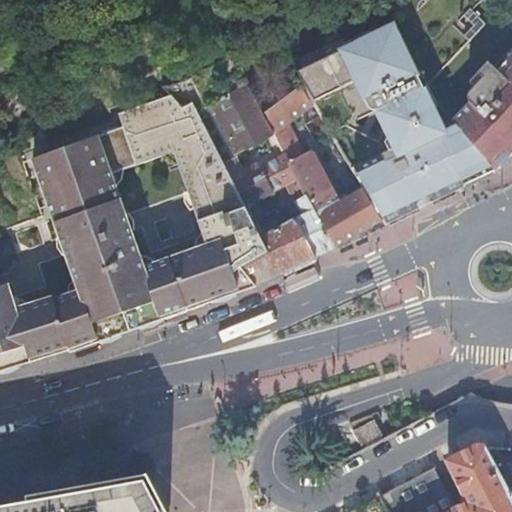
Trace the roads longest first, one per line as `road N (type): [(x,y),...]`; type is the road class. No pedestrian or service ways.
road 1 (primary): [(453,242),(145,371)]
road 2 (residential): [(485,320),(485,355),(472,364),(283,426),(266,447),(265,473),(283,490)]
road 3 (primary): [(145,371),(296,351),(416,316),(466,312)]
road 4 (residential): [(283,490),(317,496),(479,416),(511,422)]
road 5 (primary): [(0,406),(145,371)]
